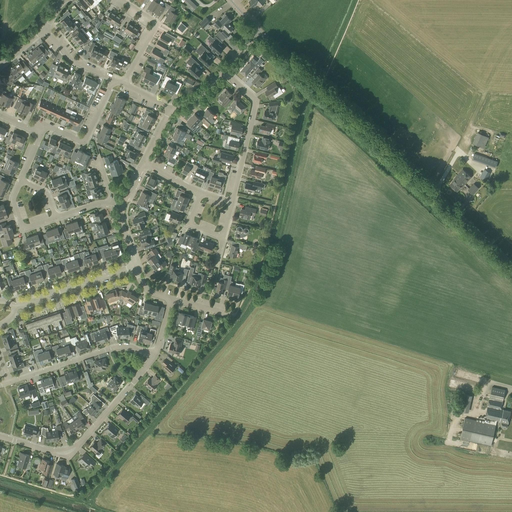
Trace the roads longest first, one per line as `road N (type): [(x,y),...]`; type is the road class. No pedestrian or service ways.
road 1 (unclassified): [(511,264),(260,30)]
road 2 (residential): [(9,382),(119,346),(155,354)]
road 3 (residential): [(231,203),(254,104),(223,72)]
road 4 (residential): [(15,307),(135,266)]
